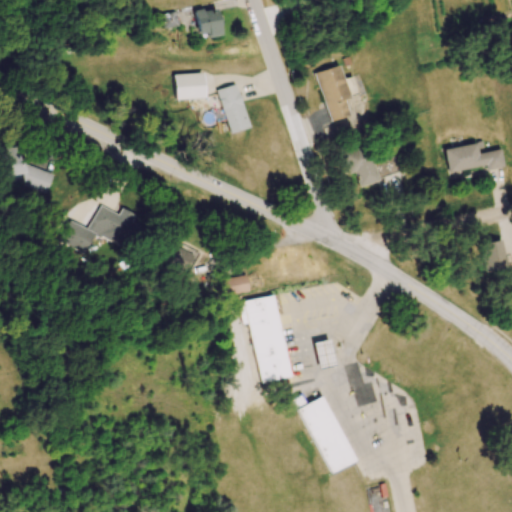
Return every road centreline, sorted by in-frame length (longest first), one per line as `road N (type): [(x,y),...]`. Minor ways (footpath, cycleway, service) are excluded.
road 1 (tertiary): [(511,360),(340,242),(0,83)]
road 2 (residential): [(340,242),(255,0)]
road 3 (residential): [(511,206),(340,242)]
